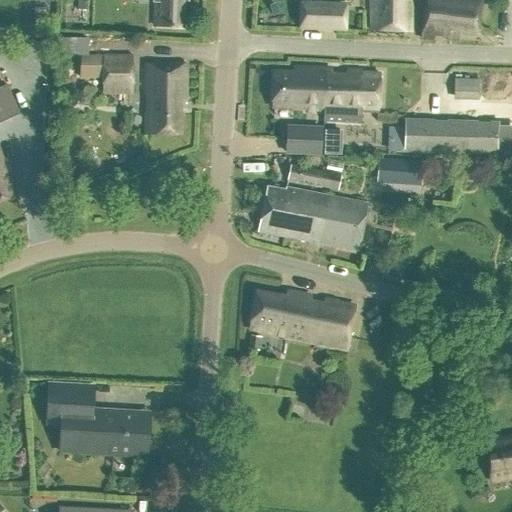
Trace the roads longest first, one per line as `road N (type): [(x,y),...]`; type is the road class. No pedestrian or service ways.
road 1 (residential): [(511,326),(254,259),(206,237)]
road 2 (residential): [(511,54),(228,42)]
road 3 (unclassified): [(200,511),(206,237)]
road 4 (unclassified): [(0,267),(49,249),(206,237)]
road 5 (unclassified): [(206,237),(220,208),(228,42)]
